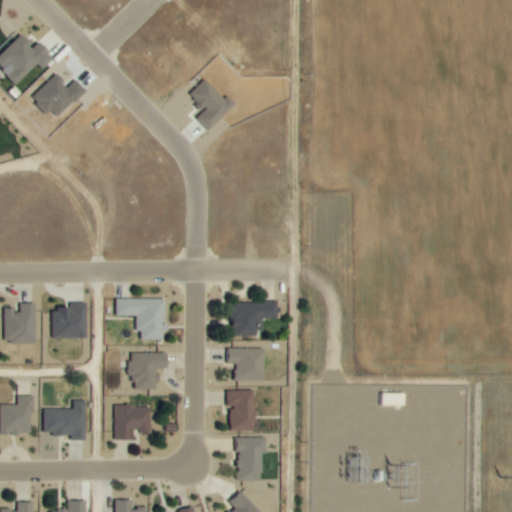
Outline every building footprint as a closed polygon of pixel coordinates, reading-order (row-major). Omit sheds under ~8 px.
[(38,64),(43,69),(54,58),(40,43),(35,48),(22,34),(0,55),(0,68),(16,85),(38,64)] [(196,119),(209,132),(233,106),(205,78),(189,95),(205,110),(196,119)] [(166,300),(116,299),(116,316),(136,316),(136,332),(140,332),(140,341),(163,341),(163,332),(165,332),(166,300)] [(232,337),(263,336),(262,320),(278,319),(277,301),(231,302),(232,337)] [(35,304),(19,305),(19,310),(4,311),(5,344),(35,343),(35,304)] [(52,307),(53,339),(87,339),(86,307),(52,307)] [(265,350),(228,349),(228,364),(236,364),(236,382),(264,383),(265,350)] [(131,391),(157,390),(157,369),(169,369),(169,353),(130,354),(131,391)] [(231,432),(256,431),(255,391),(227,392),(227,407),(230,407),(231,432)] [(0,434),(32,436),(33,397),(18,397),(17,406),(0,405),(0,434)] [(44,410),(44,434),(54,434),(54,437),(71,437),(71,441),(86,441),(86,401),(73,401),(73,409),(44,410)] [(115,441),(129,441),(129,433),(151,433),(151,404),(115,404),(115,441)] [(262,454),(267,454),(266,438),(236,439),(238,482),(262,481),(262,454)] [(258,511),(240,492),(229,503),(234,508),(230,511),(258,511)] [(147,511),(148,508),(132,508),(133,501),(117,501),(116,511),(147,511)] [(47,511),(86,511),(86,502),(68,502),(68,511),(48,511),(47,511)] [(32,511),(32,503),(17,503),(17,510),(0,510),(0,511),(32,511)]
